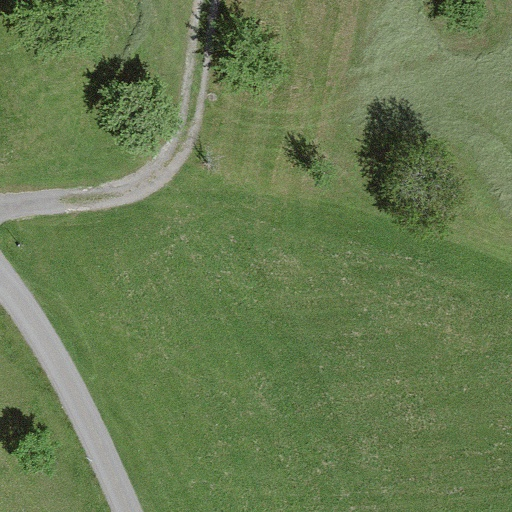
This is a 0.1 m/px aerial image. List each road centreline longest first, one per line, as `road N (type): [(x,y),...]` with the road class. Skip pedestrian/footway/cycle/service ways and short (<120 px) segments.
road 1 (track): [(211,0),(190,137),(136,190)]
road 2 (track): [(136,190),(0,211)]
